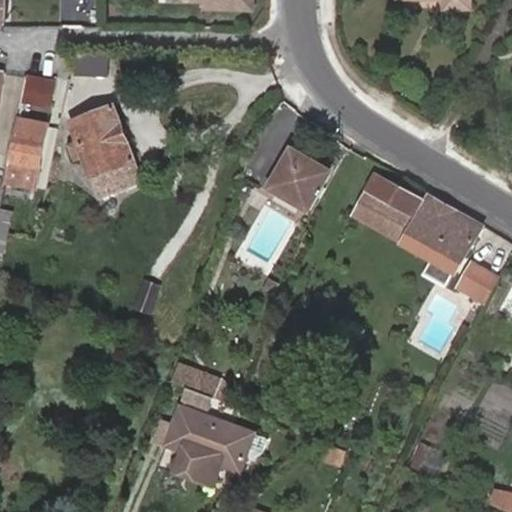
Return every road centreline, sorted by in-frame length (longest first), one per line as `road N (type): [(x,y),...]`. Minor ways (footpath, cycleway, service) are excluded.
road 1 (residential): [(0,34),(301,36)]
road 2 (residential): [(511,212),(343,101),(301,36)]
